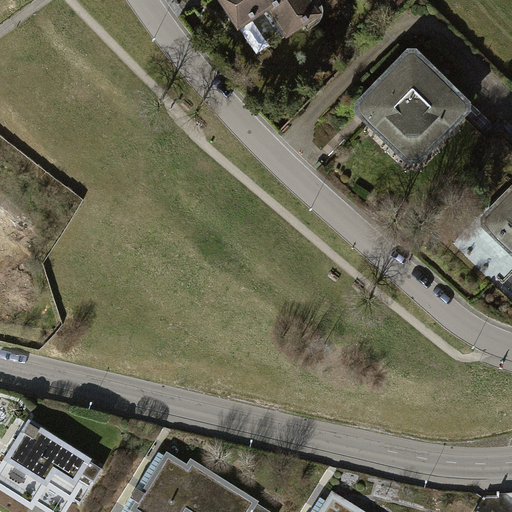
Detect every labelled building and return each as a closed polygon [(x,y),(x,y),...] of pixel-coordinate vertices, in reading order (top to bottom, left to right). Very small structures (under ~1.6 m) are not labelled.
[(222,0),(240,28),(269,9),(286,36),(325,11),(317,0),(222,0)] [(260,53),(268,48),(253,25),(245,30),(260,53)] [(354,104),(414,163),(473,103),(413,44),(354,104)] [(511,184),(475,224),(476,233),(511,268),(511,184)] [(0,245),(22,221),(0,200),(0,245)] [(29,426),(0,474),(0,487),(32,506),(35,501),(52,511),(64,511),(72,499),(81,504),(102,469),(29,426)] [(167,457),(131,511),(266,511),(193,464),(189,471),(167,457)] [(358,511),(332,496),(321,511),(358,511)]
